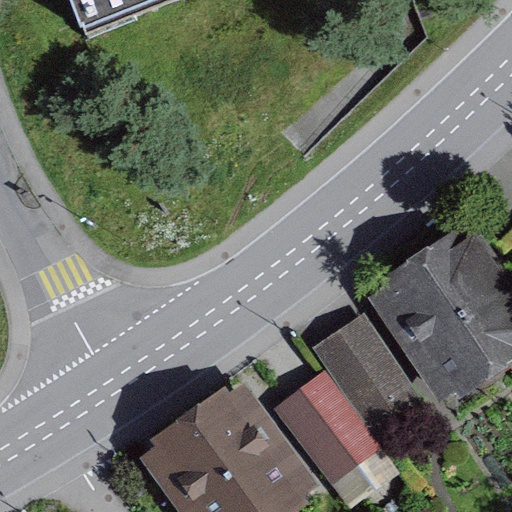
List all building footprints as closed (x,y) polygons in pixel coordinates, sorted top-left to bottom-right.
[(81,0),(94,36),(182,0),(81,0)] [(511,291),(479,241),(382,303),(450,408),(511,367),(511,291)] [(322,358),(337,379),(384,448),(432,415),(369,325),(322,358)] [(337,379),(287,415),(336,483),(384,448),(337,379)] [(249,394),(152,462),(187,511),(300,511),(322,497),(249,394)]
